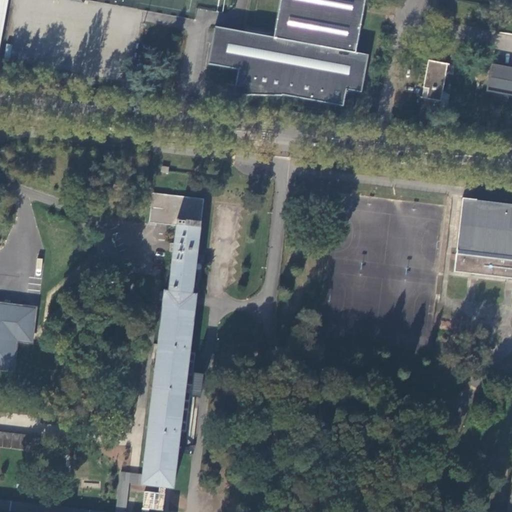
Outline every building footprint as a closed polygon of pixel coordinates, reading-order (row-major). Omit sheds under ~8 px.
[(0,0),(0,44),(8,0),(0,0)] [(281,95),(341,107),(345,91),(360,94),(367,56),(354,53),(364,0),(280,0),(273,37),(214,26),(207,63),(238,69),(234,87),(246,89),(245,93),(244,95),(243,95),(243,96),(281,97),(281,95)] [(496,32),(511,34),(511,18),(499,16),(496,32)] [(142,43),(138,59),(149,61),(152,45),(142,43)] [(426,98),(440,101),(447,63),(428,60),(423,88),(427,89),(426,98)] [(511,68),(489,64),(484,92),(511,96),(511,68)] [(0,511),(148,511),(148,509),(162,510),(165,487),(172,488),(180,430),(185,430),(194,353),(190,352),(196,304),(197,294),(192,294),(198,249),(204,199),(153,193),(150,221),(177,225),(171,276),(169,291),(165,290),(142,474),(130,473),(121,471),(116,511),(113,511),(0,499),(0,511)] [(511,203),(463,198),(454,271),(511,278),(511,203)] [(0,370),(14,372),(18,342),(33,343),(34,331),(37,310),(37,307),(0,302),(0,370)] [(191,394),(200,396),(203,373),(193,372),(191,394)] [(0,431),(0,446),(37,451),(39,436),(0,431)]
